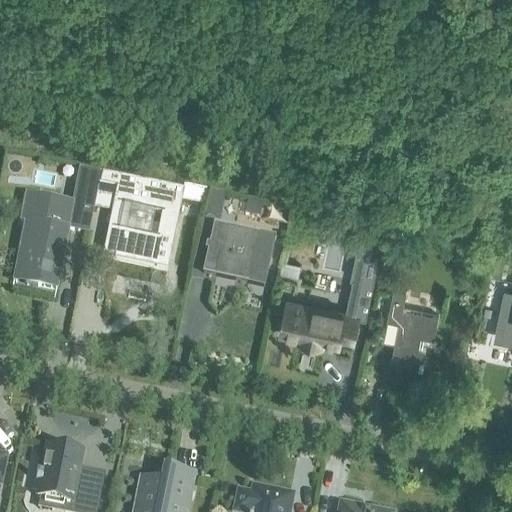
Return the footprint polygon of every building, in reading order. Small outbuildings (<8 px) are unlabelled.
[(81,208),(94,211),(99,186),(101,176),(88,173),(81,208)] [(181,203),(99,186),(94,211),(111,214),(103,254),(151,264),(155,248),(123,241),(129,210),(161,216),(159,224),(176,227),(181,203)] [(209,189),(204,214),(221,218),(226,193),(209,189)] [(55,292),(64,249),(72,206),(25,197),(20,223),(30,225),(25,251),(30,252),(23,284),(37,286),(37,288),(55,292)] [(214,226),(203,275),(262,288),(273,240),(214,226)] [(303,226),(300,256),(311,257),(314,227),(303,226)] [(360,235),(356,286),(374,288),(379,237),(360,235)] [(463,250),(460,265),(473,268),(476,253),(463,250)] [(501,277),(505,258),(496,256),(492,275),(501,277)] [(282,260),(279,273),(298,277),(300,264),(282,260)] [(423,337),(435,339),(439,317),(403,311),(407,293),(395,290),(388,324),(398,326),(391,362),(426,369),(429,350),(421,349),(423,337)] [(511,296),(508,296),(499,336),(511,338),(511,296)] [(353,341),(358,317),(309,307),(308,312),(288,307),(289,302),(287,302),(280,334),(301,338),(300,342),(320,347),(321,343),(338,346),(340,338),(353,341)] [(76,476),(81,455),(47,448),(42,471),(39,470),(37,480),(35,480),(34,484),(36,484),(34,494),(37,495),(36,499),(53,503),(50,511),(95,511),(102,482),(76,476)] [(182,511),(184,504),(187,504),(192,478),(164,472),(161,486),(140,482),(133,511),(182,511)] [(287,511),(291,498),(253,490),(251,497),(238,495),(234,511),(287,511)]
